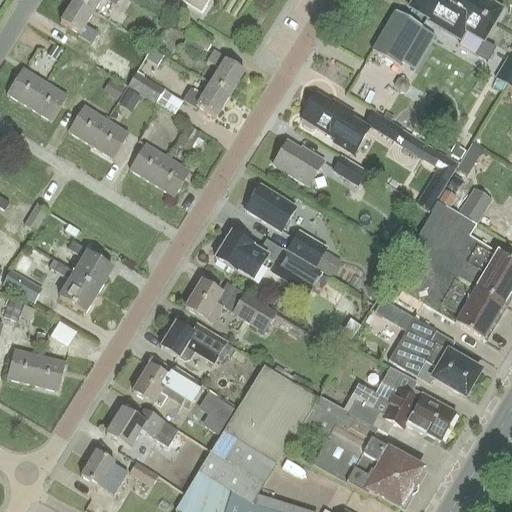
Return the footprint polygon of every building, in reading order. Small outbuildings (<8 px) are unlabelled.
[(78,0),(77,0),(66,18),(100,38),(111,20),(78,0)] [(121,0),(78,0),(111,20),(123,1),(121,0)] [(171,0),(200,18),(211,0),(171,0)] [(483,43),(501,12),(481,0),(415,0),(410,9),(442,28),(440,31),(459,42),(465,32),(483,43)] [(421,30),(395,15),(371,55),(397,70),(421,30)] [(66,18),(55,36),(88,57),(100,38),(66,18)] [(55,36),(44,55),(77,75),(88,57),(55,36)] [(44,55),(32,74),(65,95),(77,75),(44,55)] [(213,56),(200,77),(232,96),(245,76),(213,56)] [(511,62),(507,59),(495,81),(511,90),(511,62)] [(137,73),(132,82),(159,98),(156,102),(176,114),(183,102),(137,73)] [(200,77),(188,96),(220,116),(232,96),(200,77)] [(188,96),(176,116),(208,135),(220,116),(188,96)] [(315,129),(335,141),(332,146),(353,158),(369,131),(350,120),(353,116),(339,107),(337,110),(316,97),(301,121),(303,122),(301,124),(302,128),(310,133),(313,132),(315,129)] [(66,131),(115,162),(132,135),(83,104),(66,131)] [(365,127),(429,167),(437,154),(373,114),(365,127)] [(176,116),(164,135),(196,155),(208,135),(176,116)] [(164,135),(152,156),(184,176),(196,155),(164,135)] [(308,189),(323,164),(309,156),(307,158),(287,146),(273,168),(308,189)] [(480,154),(469,148),(463,159),(474,165),(480,154)] [(366,174),(340,158),(330,174),(356,191),(366,174)] [(436,200),(448,205),(451,198),(443,194),(452,173),(438,166),(421,206),(431,210),(436,200)] [(280,235),(294,211),(259,190),(245,214),(280,235)] [(477,227),(492,203),(474,191),(458,215),(477,227)] [(417,257),(506,310),(511,299),(511,264),(496,255),(496,256),(469,240),(476,229),(445,210),(417,257)] [(298,234),(286,254),(330,280),(340,264),(324,254),(326,251),(298,234)] [(232,236),(215,263),(237,276),(238,275),(253,284),(268,260),(253,251),(253,250),(232,236)] [(85,314),(110,267),(81,251),(56,298),(85,314)] [(321,276),(286,254),(274,273),(310,295),(321,276)] [(485,344),(506,310),(417,257),(396,292),(454,326),(454,327),(482,344),(482,342),(485,344)] [(35,303),(44,287),(9,270),(1,286),(35,303)] [(275,317),(255,305),(227,288),(222,297),(202,285),(186,311),(212,327),(222,309),(264,335),(275,317)] [(408,319),(413,322),(421,307),(394,291),(386,305),(387,306),(408,319)] [(402,330),(406,333),(388,364),(429,388),(433,381),(464,399),(479,374),(447,356),(453,345),(413,322),(408,319),(402,330)] [(60,321),(50,337),(68,348),(78,333),(60,321)] [(189,363),(195,353),(214,365),(226,346),(198,329),(193,338),(175,328),(161,351),(183,365),(189,363)] [(57,393),(64,361),(12,349),(5,381),(57,393)] [(149,368),(132,395),(152,408),(153,407),(160,412),(168,398),(187,410),(201,388),(173,371),(168,380),(149,368)] [(317,404),(264,371),(186,494),(177,511),(300,511),(256,498),(274,468),(276,469),(301,429),(317,404)] [(343,414),(377,433),(387,438),(393,427),(404,433),(406,430),(424,440),(426,437),(440,444),(455,416),(421,397),(420,399),(412,394),(417,387),(390,371),(376,397),(358,387),(343,414)] [(235,413),(208,397),(198,413),(208,420),(202,430),(219,441),(235,413)] [(317,404),(301,429),(328,444),(313,469),(365,498),(367,494),(398,511),(420,472),(371,444),(377,433),(343,414),(319,401),(317,404)] [(176,435),(161,425),(150,419),(145,427),(122,413),(106,438),(130,452),(141,434),(167,450),(176,435)] [(113,466),(94,455),(80,478),(99,490),(99,489),(113,498),(127,475),(113,466)] [(157,479),(135,465),(128,477),(150,490),(157,479)]
